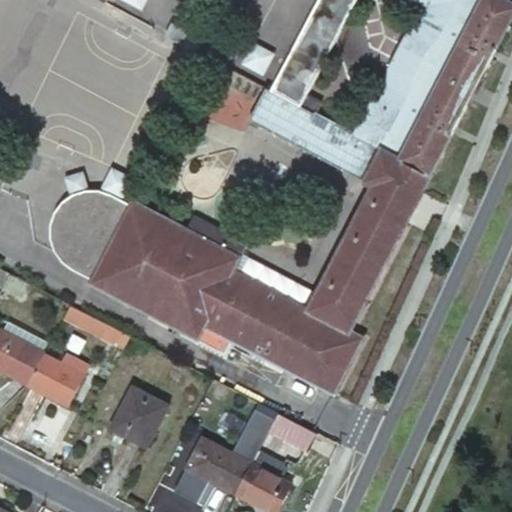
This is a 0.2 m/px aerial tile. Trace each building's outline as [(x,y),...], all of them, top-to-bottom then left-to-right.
[(315,0),(272,82),(262,77),(246,110),(372,175),(307,300),(235,263),(250,235),(198,208),(190,222),(139,195),(137,198),(117,188),(103,184),(97,183),(89,183),(77,185),(65,190),(56,195),(47,214),(47,225),(49,236),(52,246),(56,253),(60,258),(67,264),(74,270),(93,280),(92,282),(196,336),(203,322),(334,390),(365,331),(350,323),(511,10),(511,0),(418,0),(422,2),(416,15),(402,19),(376,68),(380,84),(374,97),(368,94),(353,123),(303,99),(353,0),(315,0)] [(48,0),(47,2),(137,49),(152,21),(110,0),(48,0)] [(176,12),(167,29),(225,58),(233,42),(176,12)] [(241,61),(263,73),(275,51),(253,39),(241,61)] [(96,163),(76,165),(77,185),(89,183),(97,183),(96,163)] [(70,303),(62,319),(120,348),(128,332),(70,303)] [(0,366),(29,382),(45,352),(0,327),(0,366)] [(88,363),(50,343),(45,352),(83,373),(88,363)] [(83,373),(45,352),(29,382),(68,402),(83,373)] [(129,396),(113,426),(150,445),(166,416),(129,396)] [(314,427),(279,409),(268,430),(304,448),(314,427)] [(237,491),(252,461),(205,436),(189,465),(237,491)] [(281,459),(259,448),(252,461),(278,474),(283,465),(281,459)] [(291,482),(252,461),(237,491),(276,511),(291,482)]
